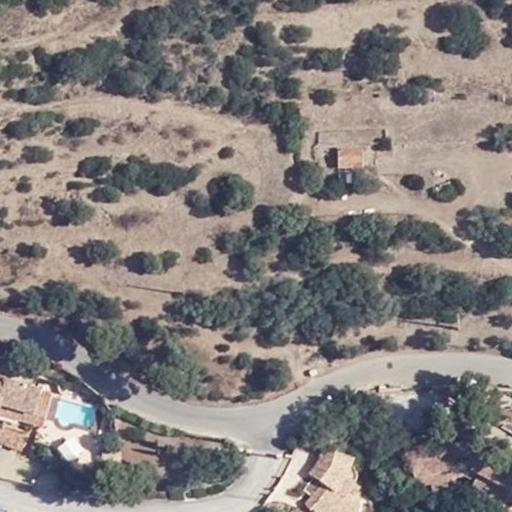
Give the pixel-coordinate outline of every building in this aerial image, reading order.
[(363,166),(363,147),(338,147),(338,167),(363,166)] [(5,411),(21,414),(32,417),(39,393),(5,383),(5,380),(0,378),(0,428),(1,426),(3,419),(5,411)] [(393,396),(393,400),(392,424),(430,426),(431,398),(393,396)] [(19,423),(21,414),(5,411),(3,419),(19,423)] [(1,426),(0,428),(0,444),(18,451),(28,434),(1,426)] [(405,466),(412,485),(426,480),(449,471),(465,465),(473,469),(483,452),(465,441),(405,466)] [(306,506),(294,511),(355,511),(359,508),(352,499),(360,487),(349,479),(355,461),(323,451),(316,466),(309,477),(321,487),(306,506)] [(511,487),(511,469),(483,452),(473,469),(476,472),(476,474),(483,478),(480,485),(490,490),(493,485),(508,495),(508,494),(511,487)] [(449,471),(451,479),(464,474),(472,480),(476,474),(476,472),(473,469),(465,465),(449,471)] [(426,480),(429,487),(433,499),(455,490),(451,479),(449,471),(426,480)] [(476,474),(472,480),(465,491),(472,496),(480,485),(483,478),(476,474)] [(426,480),(412,485),(416,492),(429,487),(426,480)] [(498,511),(508,495),(493,485),(490,490),(484,502),(498,511)]
